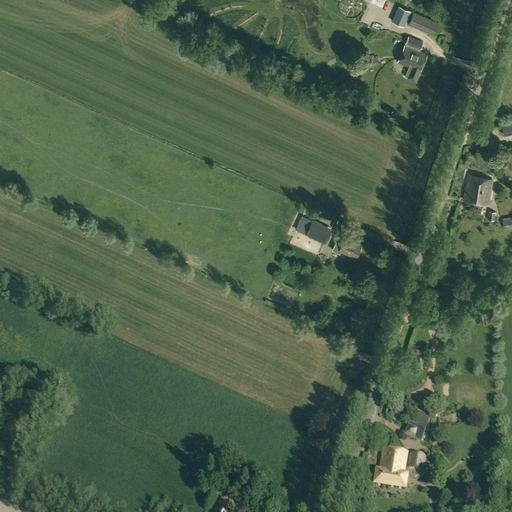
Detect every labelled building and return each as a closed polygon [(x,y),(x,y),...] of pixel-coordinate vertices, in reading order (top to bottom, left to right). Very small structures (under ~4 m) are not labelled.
[(403,26),(410,11),(399,7),(392,21),(403,26)] [(439,22),(414,11),(408,24),(433,35),(439,22)] [(409,35),(404,44),(405,44),(398,61),(409,66),(405,76),(415,80),(427,53),(419,50),(422,41),(409,35)] [(364,68),(379,63),(376,56),(362,60),(364,68)] [(509,124),(501,125),(503,135),(511,134),(509,124)] [(469,174),(464,199),(488,204),(494,179),(469,174)] [(320,202),(318,207),(333,214),(335,208),(320,202)] [(511,216),(502,218),(504,229),(511,227),(511,216)] [(306,234),(325,243),(331,228),(312,219),(306,234)] [(345,236),(339,249),(355,256),(361,244),(345,236)] [(415,392),(418,401),(427,398),(424,389),(415,392)] [(417,429),(414,438),(421,440),(429,416),(413,411),(408,426),(417,429)] [(413,439),(414,438),(417,429),(408,426),(407,426),(404,436),(413,439)] [(410,454),(407,453),(383,450),(380,471),(376,471),(374,484),(405,489),(407,475),(406,475),(408,468),(410,454)] [(425,455),(412,453),(410,468),(423,470),(425,455)] [(227,476),(220,492),(235,498),(242,483),(227,476)]
